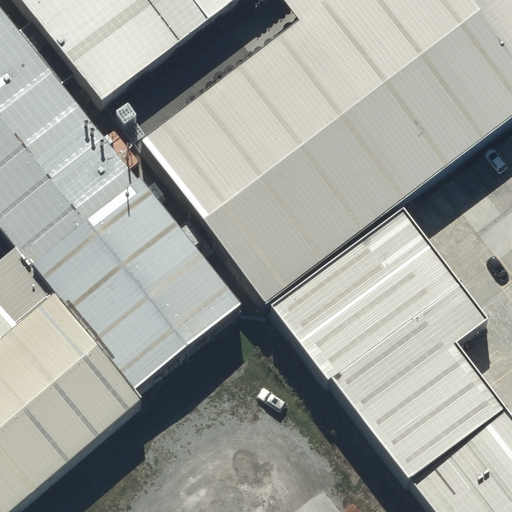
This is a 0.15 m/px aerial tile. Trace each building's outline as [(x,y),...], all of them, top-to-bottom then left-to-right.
[(14,0),(81,89),(200,0),(14,0)] [(129,132),(252,286),(378,193),(511,92),(511,79),(451,0),(275,0),(286,15),(129,132)] [(511,0),(451,0),(511,79),(511,0)] [(216,292),(0,16),(0,226),(33,269),(114,372),(216,292)] [(378,193),(252,286),(419,511),(511,511),(511,413),(507,418),(440,327),(464,309),(378,193)] [(0,483),(114,372),(33,269),(0,298),(0,483)] [(385,511),(378,503),(365,511),(385,511)]
